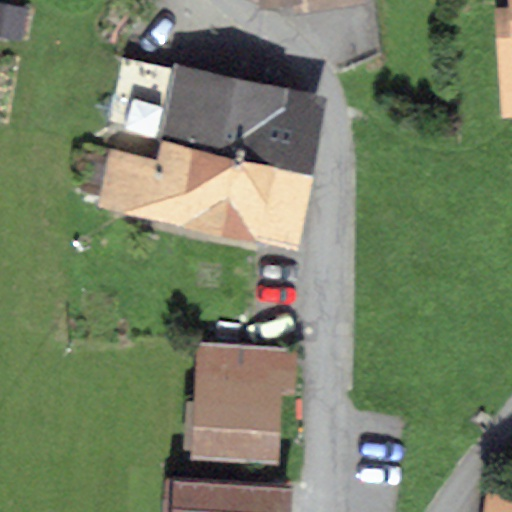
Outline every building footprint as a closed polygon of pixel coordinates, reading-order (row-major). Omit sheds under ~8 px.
[(124,62),(110,126),(169,139),(296,165),(309,96),(184,70),(183,74),(124,62)] [(114,151),(103,198),(279,236),(296,165),(169,139),(164,162),(114,151)] [(292,382),(294,352),(208,347),(206,375),(198,375),(195,398),(203,399),(200,448),(252,451),(253,379),(292,382)] [(275,511),(276,497),(218,493),(218,480),(167,477),(165,511),(275,511)] [(511,511),(511,503),(495,500),(492,511),(511,511)]
